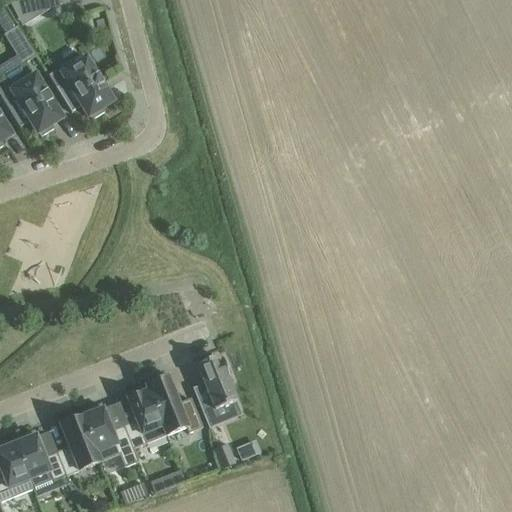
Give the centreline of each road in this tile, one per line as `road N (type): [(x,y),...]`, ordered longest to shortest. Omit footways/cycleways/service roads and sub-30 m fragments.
road 1 (residential): [(127,0),(156,109),(153,136),(0,194)]
road 2 (residential): [(0,413),(213,326)]
